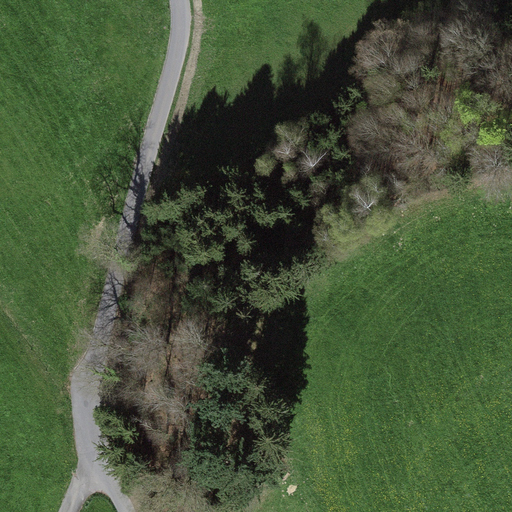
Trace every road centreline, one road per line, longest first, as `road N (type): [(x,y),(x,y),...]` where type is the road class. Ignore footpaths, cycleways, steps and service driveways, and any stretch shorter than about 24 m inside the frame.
road 1 (unclassified): [(99,468),(101,352),(173,67),(179,0)]
road 2 (track): [(0,376),(81,498)]
